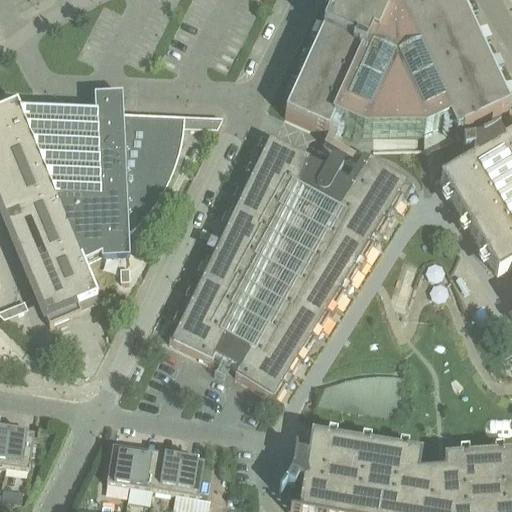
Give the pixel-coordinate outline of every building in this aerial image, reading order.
[(335,9),(333,12),(326,8),(321,20),(328,23),(321,39),(314,36),(308,48),(316,51),(309,67),(301,63),(296,75),(303,78),(296,94),(289,91),(284,102),(291,105),(284,121),(327,140),(328,140),(323,150),(324,150),(320,158),(326,158),(328,152),(332,154),(358,169),(361,164),(331,147),(333,142),(334,143),(339,130),(346,133),(353,136),(362,140),(423,140),(449,128),(455,140),(455,141),(454,142),(457,148),(461,148),(464,147),(468,147),(472,146),(480,143),(483,142),(478,132),(508,118),(508,117),(507,115),(511,112),(511,106),(509,100),(501,103),(494,87),(501,84),(496,72),(489,76),(481,60),(489,57),(483,45),(476,49),(469,33),(476,30),(470,18),(463,22),(456,6),(463,3),(461,0),(338,0),(335,9)] [(216,136),(221,126),(222,125),(116,120),(106,112),(106,106),(105,106),(94,119),(21,116),(20,116),(16,106),(0,112),(0,213),(48,330),(80,317),(77,308),(97,300),(84,269),(89,266),(95,263),(100,261),(100,265),(128,264),(128,241),(129,240),(144,224),(149,219),(148,219),(161,200),(161,201),(165,195),(168,188),(171,182),(173,175),(176,169),(175,169),(181,147),(182,143),(181,143),(182,135),(183,135),(183,134),(216,136)] [(511,140),(503,146),(497,136),(499,135),(497,133),(494,136),(490,138),(486,140),(483,142),(480,143),(472,146),(468,147),(464,147),(461,148),(457,148),(458,150),(462,150),(463,158),(471,157),(474,164),(440,184),(444,192),(496,280),(511,270),(511,281),(511,282),(511,286),(511,140)] [(324,175),(309,167),(265,146),(168,347),(211,368),(214,362),(221,366),(213,380),(223,385),(230,371),(237,375),(347,188),(337,182),(341,174),(342,172),(342,171),(342,169),(341,168),(341,167),(340,166),(339,165),(337,164),(336,163),(335,163),(333,163),(332,164),(330,165),(329,166),(328,167),(324,175)] [(362,163),(361,164),(358,169),(347,188),(237,375),(234,380),(275,406),(409,189),(368,164),(367,167),(362,163)] [(128,274),(120,274),(120,287),(129,287),(128,274)] [(27,315),(24,306),(0,316),(0,321),(3,324),(27,315)] [(318,393),(316,409),(396,422),(404,375),(399,374),(403,375),(402,381),(394,380),(378,380),(362,381),(346,384),(328,389),(318,393)] [(291,475),(290,478),(414,498),(417,478),(420,459),(407,457),(408,448),(398,446),(397,455),(369,451),(371,442),(361,440),(360,449),(335,445),(337,436),(327,435),(326,443),(310,441),(307,461),(296,459),(296,454),(293,454),(293,459),(293,463),(293,467),(292,471),(291,475)] [(0,472),(5,474),(10,439),(0,437),(0,472)] [(10,439),(5,474),(28,477),(33,442),(10,439)] [(444,476),(417,478),(414,498),(448,504),(511,499),(511,459),(503,460),(502,452),(492,452),(493,461),(468,463),(468,454),(458,454),(458,463),(443,464),(444,476)] [(129,493),(135,458),(112,455),(106,490),(129,493)] [(157,462),(135,458),(129,493),(151,497),(157,462)] [(180,466),(157,462),(151,497),(174,501),(180,466)] [(203,470),(180,466),(174,501),(197,505),(203,470)] [(446,511),(448,504),(414,498),(290,478),(289,480),(287,484),(285,488),(283,491),(280,495),(278,498),(279,500),(282,497),(300,506),(298,511),(446,511)] [(511,511),(511,499),(448,504),(446,511),(511,511)]
